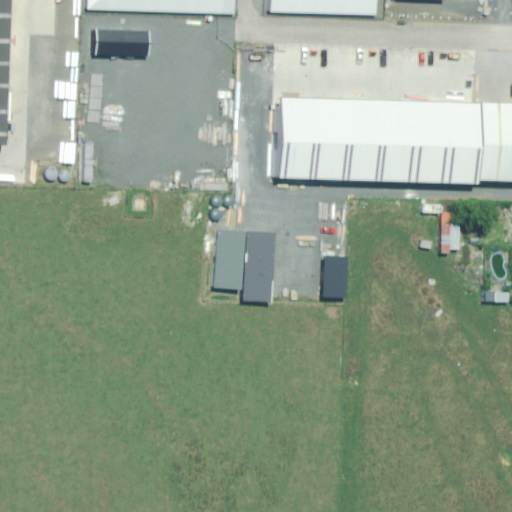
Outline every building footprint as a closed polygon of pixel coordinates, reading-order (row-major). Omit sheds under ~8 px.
[(232,0),(85,0),(85,9),(233,15),(232,0)] [(373,0),(268,0),(268,12),(373,16),(373,0)] [(358,50),(300,48),(299,73),(357,75),(358,50)] [(493,51),(464,50),(464,58),(464,64),(464,69),(493,70),(493,51)] [(511,105),(508,106),(508,100),(475,98),(475,100),(276,93),(273,173),(472,180),(473,176),(511,177),(511,105)] [(509,293),(496,292),(496,302),(509,302),(509,293)]
